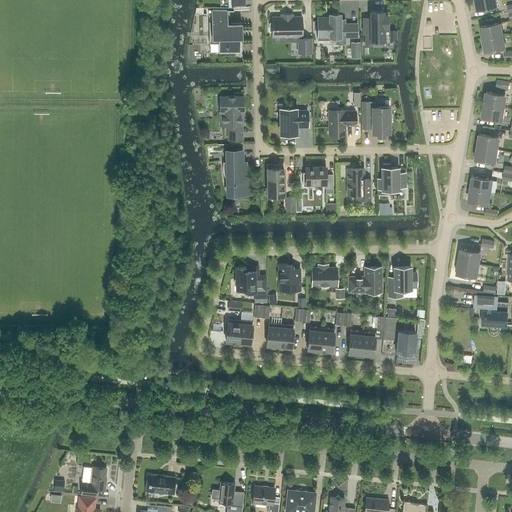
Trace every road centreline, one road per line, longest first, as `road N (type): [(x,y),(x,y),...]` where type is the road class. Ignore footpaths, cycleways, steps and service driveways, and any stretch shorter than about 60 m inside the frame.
road 1 (residential): [(443,249),(227,252),(203,348),(430,372)]
road 2 (tertiary): [(425,433),(0,389)]
road 3 (residential): [(487,470),(137,429)]
road 4 (residential): [(459,149),(272,149),(263,136),(261,12),(275,0)]
road 5 (residential): [(430,372),(443,249)]
